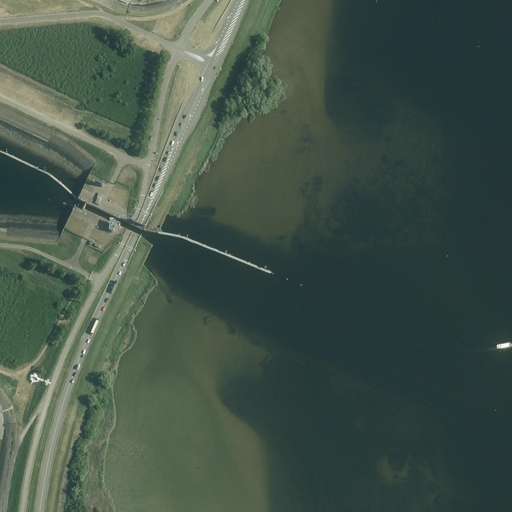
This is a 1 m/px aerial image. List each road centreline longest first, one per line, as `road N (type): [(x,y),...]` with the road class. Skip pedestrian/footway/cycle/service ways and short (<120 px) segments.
road 1 (trunk): [(38,511),(67,387),(213,65)]
road 2 (unclassified): [(22,511),(56,373),(128,231)]
road 3 (unclassified): [(178,50),(101,14),(0,21)]
road 4 (unclassified): [(0,98),(124,158)]
road 5 (unclassified): [(148,166),(178,50)]
